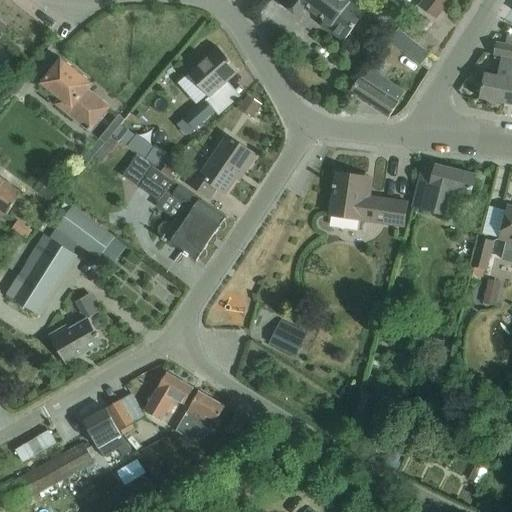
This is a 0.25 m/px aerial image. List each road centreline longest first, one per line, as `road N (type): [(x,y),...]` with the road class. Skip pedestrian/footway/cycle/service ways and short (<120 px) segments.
road 1 (residential): [(450,511),(252,400),(170,338)]
road 2 (residential): [(170,338),(309,126)]
road 3 (residential): [(309,126),(245,31),(208,0)]
road 4 (residential): [(420,137),(436,92),(493,0)]
road 5 (residential): [(43,413),(170,338)]
